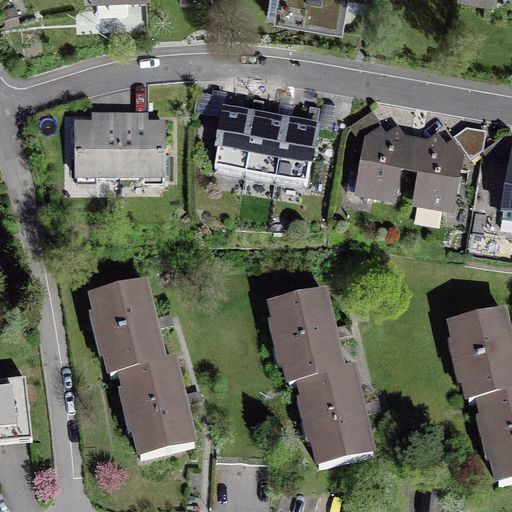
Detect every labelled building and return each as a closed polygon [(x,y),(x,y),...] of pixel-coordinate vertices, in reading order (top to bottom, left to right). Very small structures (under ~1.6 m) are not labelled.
[(330,0),(277,0),(273,22),(349,35),(354,4),(330,0)] [(497,0),(468,0),(468,3),(496,9),(497,0)] [(376,127),(368,116),(345,133),(353,143),(376,127)] [(255,124),(224,118),(214,173),(245,179),(255,124)] [(119,123),(121,181),(166,179),(164,129),(149,130),(149,122),(119,123)] [(121,181),(119,123),(92,124),(92,131),(76,131),(78,182),(121,181)] [(287,129),(255,124),(245,179),(276,185),(287,129)] [(318,135),(287,129),(276,185),(308,190),(318,135)] [(399,179),(409,181),(414,143),(401,141),(394,131),(383,140),(376,133),(369,139),(357,205),(393,211),(399,179)] [(425,145),(414,143),(409,181),(416,182),(411,214),(447,220),(458,160),(462,161),(448,145),(444,150),(434,136),(425,145)] [(479,155),(465,137),(456,144),(469,162),(479,155)] [(511,147),(505,139),(484,155),(491,165),(511,149),(511,147)] [(511,165),(503,226),(511,226),(511,165)] [(108,379),(118,376),(162,365),(144,293),(90,307),(108,379)] [(290,388),(299,386),(345,374),(326,296),(270,310),(290,388)] [(478,405),(511,396),(511,325),(510,315),(450,330),(470,407),(478,405)] [(162,365),(118,376),(140,459),(193,445),(171,363),(162,365)] [(345,374),(299,386),(320,468),(377,454),(356,372),(345,374)] [(29,390),(0,393),(0,454),(36,450),(29,390)] [(511,396),(478,405),(499,487),(511,483),(511,396)] [(218,430),(215,462),(272,467),(275,436),(218,430)] [(454,453),(395,447),(392,476),(451,483),(454,453)]
